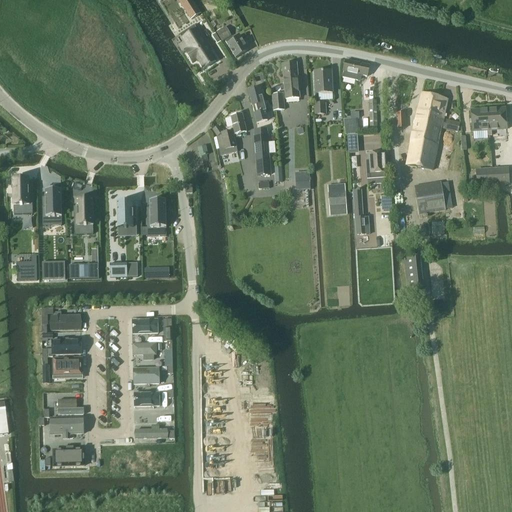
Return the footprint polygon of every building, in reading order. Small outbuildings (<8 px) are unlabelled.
[(191,0),(183,0),(179,3),(190,21),(201,14),(191,0)] [(222,27),(216,31),(222,42),(231,36),(225,27),(223,28),(222,27)] [(181,38),(180,39),(186,49),(183,51),(192,65),(195,63),(201,72),(216,62),(214,58),(210,53),(201,39),(202,38),(203,37),(200,33),(197,28),(196,29),(181,38)] [(216,45),(221,42),(215,33),(211,36),(216,45)] [(232,37),(225,42),(235,59),(247,51),(239,37),(234,40),(232,37)] [(367,78),(369,67),(345,62),(343,73),(344,73),(342,79),(357,82),(359,76),(367,78)] [(285,100),(299,99),(296,64),(282,65),(285,100)] [(315,94),(332,94),(331,72),(314,73),(315,94)] [(248,91),(252,107),(257,124),(267,122),(263,104),(265,104),(262,91),(260,92),(259,88),(248,91)] [(273,112),(284,111),(283,94),(271,96),(273,112)] [(432,172),(442,122),(435,120),(436,117),(424,113),(428,95),(422,94),(405,166),(432,172)] [(435,120),(442,122),(447,101),(428,95),(424,113),(436,117),(435,120)] [(315,115),(325,115),(325,104),(314,104),(315,115)] [(488,111),(489,137),(492,137),(491,132),(506,131),(505,110),(488,111)] [(488,111),(471,112),(472,133),(473,143),(490,142),(489,137),(488,111)] [(396,129),(405,129),(404,114),(395,114),(396,129)] [(230,118),(235,138),(241,136),(240,134),(246,133),(242,115),(230,118)] [(345,136),(357,135),(355,119),(343,120),(345,136)] [(459,123),(446,120),(444,130),(457,133),(459,123)] [(213,130),(217,136),(222,133),(218,127),(213,130)] [(255,136),(254,137),(257,176),(271,175),(267,130),(254,131),(255,136)] [(221,137),(216,138),(216,139),(219,151),(221,157),(237,153),(236,149),(234,138),(232,132),(221,135),(221,137)] [(200,157),(201,157),(208,155),(205,146),(197,149),(200,157)] [(384,153),(369,154),(369,161),(366,161),(367,180),(386,179),(384,153)] [(477,187),(493,186),(492,170),(476,171),(477,187)] [(492,170),(493,186),(509,185),(508,170),(492,170)] [(309,172),(294,173),(296,191),(310,190),(309,172)] [(28,179),(12,179),(13,206),(13,215),(32,215),(32,205),(29,205),(28,179)] [(327,186),(329,216),(347,215),(344,179),(336,180),(337,186),(327,186)] [(418,215),(445,211),(440,183),(414,187),(418,215)] [(42,227),(61,226),(61,217),(60,191),(45,191),(45,217),(42,217),(42,227)] [(362,198),(353,199),(353,201),(355,237),(364,236),(370,236),(369,218),(363,218),(362,198)] [(77,227),(74,227),(74,235),(93,235),(92,199),(76,200),(76,208),(77,227)] [(147,237),(166,237),(166,228),(165,201),(149,201),(150,228),(147,228),(147,237)] [(133,202),(117,202),(117,229),(124,229),(124,230),(126,230),(126,229),(133,229),(133,202)] [(31,263),(16,263),(17,282),(37,281),(36,257),(31,257),(31,263)] [(51,266),(42,266),(42,281),(52,281),(65,281),(64,263),(51,263),(51,266)] [(127,264),(109,264),(110,279),(138,278),(137,270),(127,270),(127,264)] [(98,265),(69,266),(69,280),(98,280),(98,265)] [(168,269),(145,270),(145,278),(168,277),(168,269)] [(79,316),(51,317),(51,332),(80,331),(79,316)] [(157,321),(132,321),(132,335),(158,334),(157,321)] [(52,334),(42,334),(42,342),(48,342),(48,340),(52,340),(52,334)] [(61,347),(58,347),(58,357),(72,357),(72,347),(67,347),(67,341),(61,341),(61,347)] [(155,345),(133,346),(133,356),(155,355),(155,345)] [(81,359),(53,360),(53,376),(82,376),(81,359)] [(158,369),(133,370),(134,385),(159,385),(158,369)] [(159,394),(134,394),(134,408),(159,407),(159,394)] [(76,401),(58,401),(58,416),(83,416),(83,409),(76,409),(76,401)] [(5,411),(0,411),(0,435),(8,435),(5,411)] [(83,419),(50,420),(51,436),(63,435),(63,440),(69,440),(69,435),(83,435),(83,419)] [(152,431),(135,431),(136,440),(166,439),(166,431),(158,431),(158,427),(152,427),(152,431)] [(84,450),(52,451),(53,467),(84,466),(84,450)]
